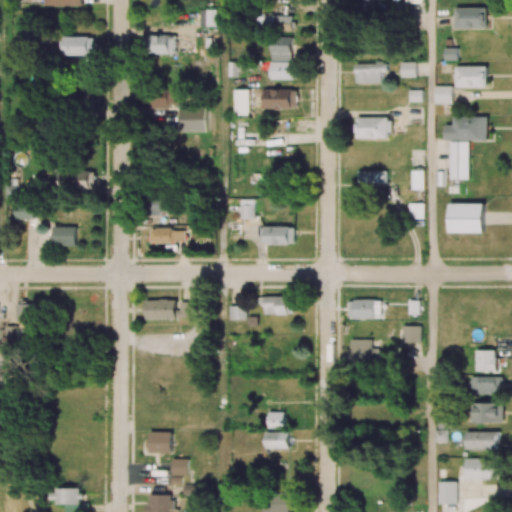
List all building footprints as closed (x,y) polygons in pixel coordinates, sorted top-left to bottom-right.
[(361,0),(361,9),(372,10),(372,0),(361,0)] [(456,7),(456,29),(488,28),(487,7),(456,7)] [(216,9),(201,10),(201,26),(217,26),(216,9)] [(293,16),(267,15),(267,29),(292,29),(293,16)] [(176,35),(145,35),(145,54),(176,54),(176,35)] [(94,55),(94,36),(64,37),(64,56),(94,55)] [(270,79),(298,80),(298,62),(292,62),(292,37),(271,37),(270,79)] [(401,77),(416,77),(416,62),(401,62),(401,77)] [(356,83),(382,83),(382,72),(388,72),(388,63),(356,63),(356,83)] [(456,66),(456,87),(488,86),(487,66),(456,66)] [(435,103),(453,103),(453,86),(435,86),(435,103)] [(233,114),(249,115),(249,89),(234,89),(233,114)] [(297,108),(298,89),(266,89),(265,108),(297,108)] [(86,90),(64,93),(66,106),(88,103),(86,90)] [(207,127),(208,101),(193,101),(193,91),(150,90),(150,108),(166,109),(166,122),(187,122),(187,127),(207,127)] [(445,140),(488,140),(487,116),(453,116),(453,124),(445,124),(445,140)] [(391,117),(357,117),(357,138),(391,138),(391,117)] [(470,141),(451,141),(450,179),(469,179),(470,141)] [(59,188),(95,189),(95,171),(60,170),(59,188)] [(387,171),(359,170),(359,183),(387,183),(387,171)] [(425,170),(412,170),(412,190),(425,189),(425,170)] [(169,215),(168,198),(148,199),(149,217),(169,215)] [(255,218),(255,199),(241,199),(241,218),(255,218)] [(36,218),(36,203),(17,204),(17,219),(36,218)] [(425,203),(408,203),(409,218),(425,218),(425,203)] [(450,232),(485,232),(485,203),(450,203),(450,232)] [(76,226),(53,227),(54,246),(77,246),(76,226)] [(267,244),(296,244),(296,226),(267,226),(267,244)] [(151,243),(185,242),(185,228),(151,229),(151,243)] [(265,314),(294,314),(295,296),(265,296),(265,314)] [(382,300),(355,299),(354,318),(382,319),(382,300)] [(146,319),(191,320),(192,301),(147,300),(146,319)] [(17,302),(16,320),(35,321),(36,303),(17,302)] [(231,320),(248,319),(247,305),(230,305),(231,320)] [(378,364),(379,339),(352,338),(351,363),(378,364)] [(497,371),(498,350),(477,350),(476,371),(497,371)] [(503,376),(470,377),(471,394),(503,393),(503,376)] [(504,403),(473,403),(473,423),(504,423),(504,403)] [(267,448),(287,449),(287,412),(268,411),(267,448)] [(435,441),(448,442),(448,430),(435,430),(435,441)] [(467,449),(499,449),(499,431),(467,431),(467,449)] [(150,452),(173,453),(173,432),(150,432),(150,452)] [(501,479),(501,459),(466,458),(465,479),(501,479)] [(188,459),(172,459),(172,484),(184,484),(184,490),(188,490),(188,459)] [(440,480),(439,504),(457,504),(458,481),(440,480)] [(80,489),(51,489),(52,504),(65,503),(65,511),(89,511),(89,503),(80,503),(80,489)] [(290,511),(290,492),(272,493),(272,506),(263,507),(262,511),(290,511)] [(173,511),(174,494),(150,494),(150,503),(146,503),(145,511),(173,511)]
